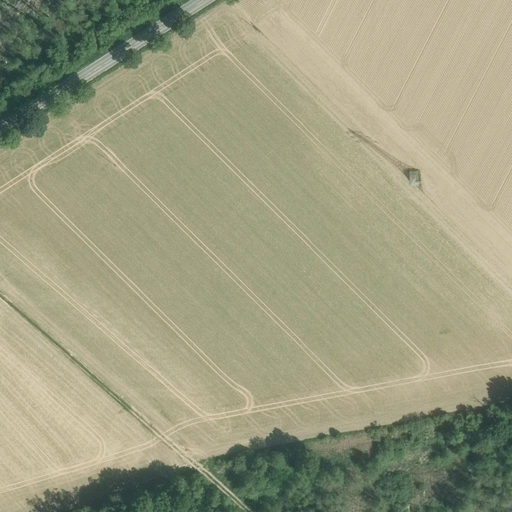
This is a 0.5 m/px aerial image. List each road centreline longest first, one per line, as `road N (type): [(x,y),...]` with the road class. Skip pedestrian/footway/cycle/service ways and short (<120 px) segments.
road 1 (track): [(253,511),(0,291)]
road 2 (secondary): [(0,129),(201,0)]
